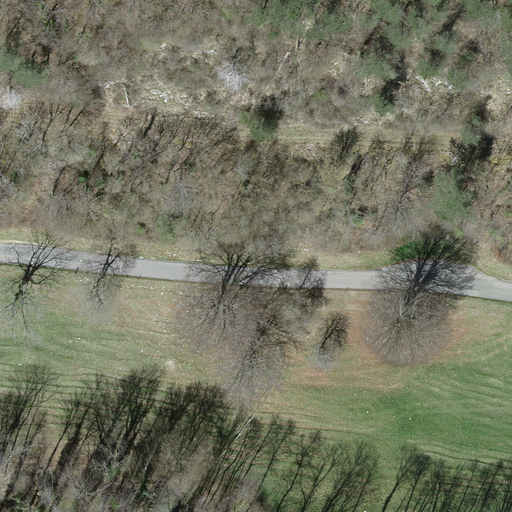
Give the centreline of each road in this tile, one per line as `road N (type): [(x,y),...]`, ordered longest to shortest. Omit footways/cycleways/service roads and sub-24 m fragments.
road 1 (track): [(511,141),(223,128),(0,103)]
road 2 (tertiary): [(0,254),(511,291)]
